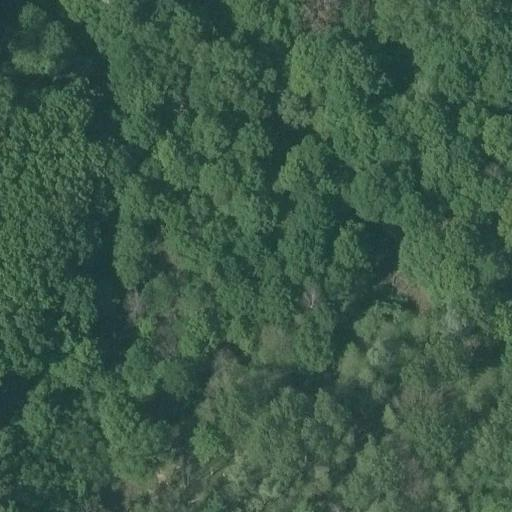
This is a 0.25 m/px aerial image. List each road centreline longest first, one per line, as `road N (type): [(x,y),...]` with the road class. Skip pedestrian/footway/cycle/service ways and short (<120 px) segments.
road 1 (unclassified): [(511,331),(285,143),(198,108)]
road 2 (unclassified): [(0,410),(101,198),(198,108)]
road 3 (unclassified): [(198,108),(162,51),(103,0)]
